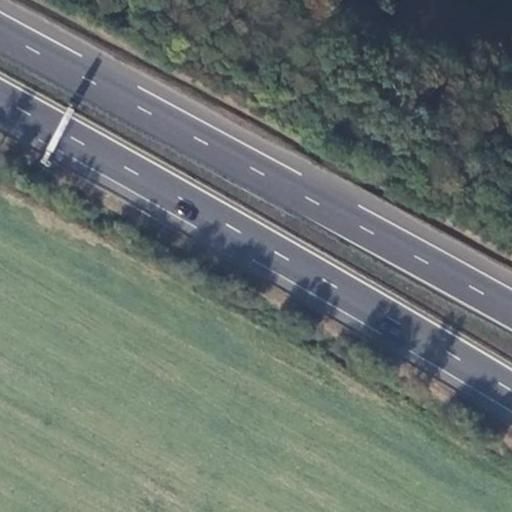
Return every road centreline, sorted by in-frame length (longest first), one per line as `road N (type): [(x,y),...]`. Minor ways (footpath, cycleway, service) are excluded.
road 1 (trunk): [(0,107),(511,398)]
road 2 (trunk): [(511,313),(0,34)]
